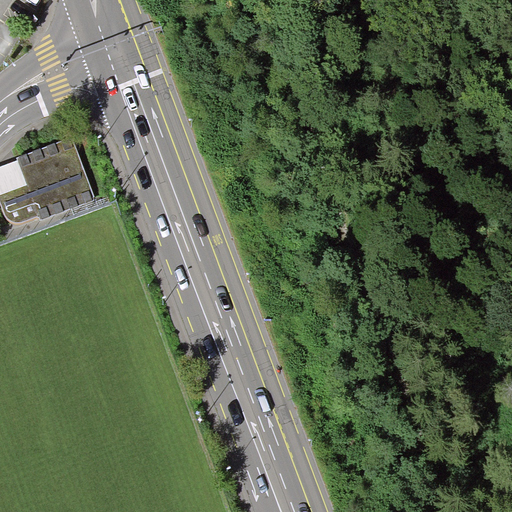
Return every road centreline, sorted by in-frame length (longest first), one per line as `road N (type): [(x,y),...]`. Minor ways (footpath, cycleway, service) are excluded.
road 1 (secondary): [(292,511),(113,48)]
road 2 (tertiary): [(113,48),(53,69),(0,104)]
